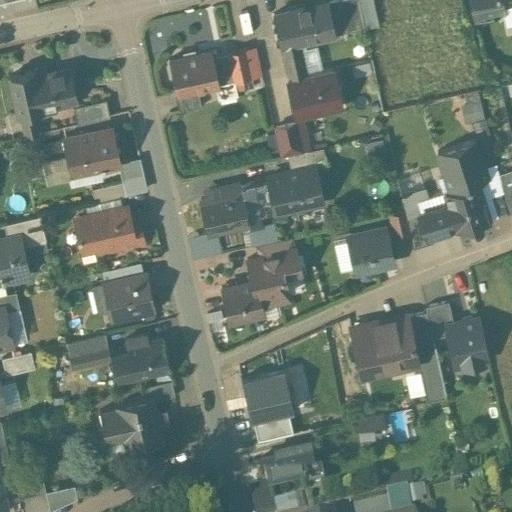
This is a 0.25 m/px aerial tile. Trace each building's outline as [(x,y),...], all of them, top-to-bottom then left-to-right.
[(328,0),(274,13),(281,45),(282,45),(289,76),(307,72),(300,41),(336,33),(328,1),(328,0)] [(341,0),(331,0),(328,1),(336,33),(348,30),(341,0)] [(358,0),(341,0),(348,30),(348,31),(365,27),(363,17),(358,0)] [(372,0),(358,0),(363,17),(376,15),(372,0)] [(428,0),(383,0),(388,26),(402,23),(419,20),(432,17),(428,0)] [(511,0),(473,0),(476,10),(503,5),(502,3),(511,0)] [(419,20),(402,23),(408,52),(438,47),(437,39),(423,41),(419,20)] [(246,48),(228,52),(236,89),(254,85),(246,48)] [(212,49),(169,58),(177,91),(177,92),(198,88),(220,83),(212,49)] [(70,69),(49,74),(48,67),(32,71),(42,109),(78,100),(70,69)] [(289,76),(288,77),(297,116),(342,106),(333,67),(307,72),(289,76)] [(32,71),(10,77),(19,115),(22,114),(35,111),(42,109),(32,71)] [(198,88),(177,92),(177,91),(175,92),(179,110),(202,105),(198,88)] [(107,100),(75,107),(78,123),(110,115),(107,100)] [(35,111),(22,114),(27,133),(40,129),(35,111)] [(299,121),(274,126),(281,155),(288,153),(310,149),(304,124),(299,121)] [(113,127),(64,139),(67,154),(44,160),(48,176),(71,170),(72,173),(121,162),(113,127)] [(475,139),(438,152),(451,190),(478,181),(482,180),(479,169),(484,167),(475,139)] [(310,149),(288,153),(291,170),(315,165),(315,166),(327,163),(323,145),(310,149)] [(291,170),(268,175),(269,180),(273,200),(276,209),(291,206),(291,209),(306,205),(306,202),(322,199),(315,166),(315,165),(291,170)] [(239,182),(215,187),(217,193),(201,197),(209,230),(248,221),(244,206),(273,200),(269,180),(240,186),(239,182)] [(123,181),(93,188),(96,201),(120,195),(126,194),(123,181)] [(451,190),(445,192),(450,206),(456,227),(457,229),(490,219),(478,181),(451,190)] [(511,183),(503,186),(511,212),(511,211),(511,183)] [(426,186),(401,192),(405,209),(407,217),(420,213),(417,202),(429,199),(426,186)] [(501,191),(490,195),(497,216),(508,213),(501,191)] [(96,201),(72,206),(75,219),(123,208),(120,195),(96,201)] [(450,206),(436,210),(443,231),(456,227),(450,206)] [(123,208),(75,219),(79,232),(76,233),(78,237),(80,237),(81,244),(93,241),(96,253),(122,246),(121,242),(130,240),(132,247),(145,244),(140,223),(127,226),(123,208)] [(405,209),(389,213),(395,237),(411,233),(407,217),(405,209)] [(420,213),(407,217),(411,233),(414,247),(434,242),(427,212),(420,213)] [(40,214),(3,223),(6,235),(21,232),(24,245),(46,240),(40,214)] [(274,222),(248,228),(252,244),(258,243),(278,238),(274,222)] [(387,227),(346,236),(354,269),(373,265),(372,263),(391,259),(392,261),(394,260),(387,227)] [(6,235),(0,236),(0,272),(1,273),(2,279),(30,273),(24,245),(21,232),(6,235)] [(278,238),(258,243),(261,255),(295,248),(293,235),(278,239),(278,238)] [(261,255),(248,258),(253,279),(257,278),(257,279),(284,273),(300,269),(301,269),(296,248),(295,248),(261,255)] [(139,261),(99,270),(102,281),(142,272),(139,261)] [(142,272),(102,281),(110,319),(154,309),(145,271),(142,272)] [(253,279),(222,286),(229,319),(264,312),(262,299),(289,293),(284,273),(257,279),(257,278),(253,279)] [(16,289),(0,293),(0,305),(4,305),(5,310),(20,306),(16,289)] [(449,299),(426,304),(427,310),(428,309),(434,337),(436,337),(436,336),(449,333),(447,323),(454,321),(449,299)] [(0,305),(0,344),(12,342),(5,310),(4,305),(0,305)] [(427,310),(408,314),(418,358),(438,354),(437,350),(434,337),(428,309),(427,310)] [(408,314),(351,327),(361,372),(418,360),(418,359),(418,358),(408,314)] [(454,321),(447,323),(449,333),(456,364),(489,357),(480,315),(454,321)] [(105,332),(67,341),(73,367),(111,358),(105,332)] [(146,332),(127,337),(129,349),(112,353),(118,379),(170,368),(162,336),(147,339),(146,332)] [(30,349),(1,356),(5,373),(34,366),(30,349)] [(438,354),(418,358),(418,359),(418,360),(427,400),(447,396),(438,354)] [(285,376),(244,386),(252,417),(312,404),(308,388),(309,388),(308,385),(289,390),(285,376)] [(9,405),(23,399),(15,377),(0,383),(9,405)] [(171,379),(145,384),(148,396),(155,394),(156,398),(175,394),(171,379)] [(309,388),(308,388),(312,404),(337,398),(333,382),(309,388)] [(148,396),(116,404),(117,408),(100,412),(105,431),(127,426),(132,447),(166,439),(156,398),(155,394),(148,396)] [(358,414),(358,438),(385,438),(386,414),(358,414)] [(4,432),(0,433),(0,457),(10,456),(4,432)] [(288,450),(260,457),(268,489),(305,480),(303,469),(316,466),(310,442),(297,445),(297,443),(286,445),(288,450)] [(40,465),(13,470),(15,477),(19,499),(46,493),(40,465)] [(8,511),(1,484),(0,484),(0,511),(8,511)] [(301,494),(272,501),(275,511),(295,511),(305,510),(301,494)]
